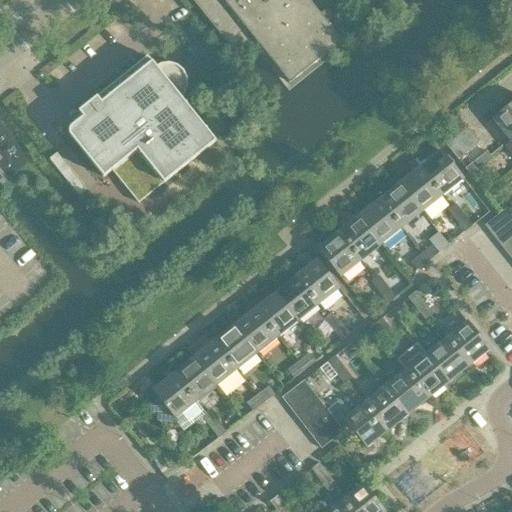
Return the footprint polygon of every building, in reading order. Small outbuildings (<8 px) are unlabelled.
[(190,0),(229,48),(230,48),(230,49),(231,50),(232,50),(233,51),(234,51),(235,51),(236,51),(237,51),(238,51),(239,51),(240,50),(241,50),(249,43),(245,37),(248,34),(256,43),(262,51),(289,85),(325,56),(341,43),(310,3),(314,0),(387,0),(390,4),(394,0),(190,0)] [(69,132),(69,133),(69,134),(69,135),(69,136),(70,137),(70,138),(103,179),(112,172),(138,204),(215,142),(183,102),(180,99),(184,94),(187,87),(187,83),(187,79),(183,71),(177,66),(169,64),(165,64),(161,65),(155,68),(147,57),(125,75),(120,79),(78,113),(82,119),(71,127),(71,128),(70,128),(70,129),(69,130),(69,131),(69,132)] [(511,104),(492,120),(508,141),(511,138),(511,104)] [(436,134),(446,146),(468,129),(458,117),(436,134)] [(468,129),(446,146),(457,161),(479,143),(468,129)] [(440,151),(419,168),(442,197),(463,180),(440,151)] [(486,152),(475,161),(482,169),(492,160),(486,152)] [(57,154),(49,160),(59,173),(67,167),(57,154)] [(482,169),(475,161),(465,170),(471,177),(482,169)] [(419,168),(399,184),(422,213),(442,197),(419,168)] [(76,179),(69,185),(79,197),(86,191),(76,179)] [(399,184),(378,200),(401,229),(422,213),(399,184)] [(378,200),(358,217),(381,246),(401,229),(378,200)] [(447,211),(456,222),(463,216),(455,205),(447,211)] [(484,226),(492,236),(511,220),(511,216),(506,209),(484,226)] [(463,216),(456,222),(464,233),(472,226),(463,216)] [(358,217),(338,233),(361,262),(381,246),(358,217)] [(511,220),(492,236),(501,247),(511,238),(511,220)] [(361,262),(338,233),(317,250),(340,278),(361,262)] [(511,238),(501,247),(509,258),(511,256),(511,238)] [(432,246),(421,254),(428,262),(438,253),(432,246)] [(428,262),(421,254),(410,263),(417,271),(428,262)] [(316,261),(295,277),(318,306),(339,290),(316,261)] [(371,282),(379,293),(387,287),(379,276),(371,282)] [(295,277),(275,294),(298,323),(318,306),(295,277)] [(387,287),(379,293),(388,304),(396,298),(387,287)] [(407,299),(416,310),(424,304),(415,293),(407,299)] [(275,294),(254,310),(277,339),(298,323),(275,294)] [(424,304),(416,310),(425,321),(432,314),(424,304)] [(254,310),(234,326),(257,355),(277,339),(254,310)] [(323,321),(332,331),(340,326),(331,314),(323,321)] [(382,320),(371,328),(377,336),(388,327),(382,320)] [(466,322),(445,339),(468,368),(489,352),(466,322)] [(234,326),(214,342),(237,371),(257,355),(234,326)] [(340,326),(332,331),(340,342),(348,336),(340,326)] [(377,336),(371,328),(360,337),(366,345),(377,336)] [(445,339),(425,355),(448,384),(468,368),(445,339)] [(214,342),(193,358),(216,387),(237,371),(214,342)] [(417,345),(397,361),(405,371),(428,400),(448,384),(425,355),(417,345)] [(308,355),(297,363),(303,372),(314,363),(308,355)] [(326,364),(335,374),(343,368),(334,357),(326,364)] [(193,358),(173,375),(196,404),(216,387),(193,358)] [(303,372),(297,363),(286,372),(293,380),(303,372)] [(343,368),(335,374),(343,385),(351,379),(343,368)] [(405,371),(384,387),(407,417),(428,400),(405,371)] [(196,404),(173,375),(152,391),(159,400),(148,409),(164,429),(182,415),(188,423),(202,411),(196,404)] [(303,382),(281,400),(289,410),(311,393),(303,382)] [(267,387),(257,396),(263,404),(274,395),(267,387)] [(384,387),(364,404),(387,433),(407,417),(384,387)] [(311,393),(289,410),(297,420),(319,402),(311,393)] [(263,404),(257,396),(246,405),(252,413),(263,404)] [(339,401),(326,412),(327,412),(335,422),(343,433),(346,437),(352,432),(366,449),(387,433),(364,404),(350,415),(339,401)] [(319,402),(297,420),(305,430),(327,412),(319,402)] [(201,418),(209,429),(217,422),(209,411),(201,418)] [(327,412),(305,430),(313,440),(335,422),(327,412)] [(217,422),(209,429),(218,440),(226,433),(217,422)] [(335,422),(313,440),(321,450),(343,433),(335,422)] [(310,470),(318,481),(326,475),(318,464),(310,470)] [(326,475),(318,481),(327,492),(335,486),(326,475)] [(383,511),(362,485),(341,501),(349,511),(383,511)] [(269,503),(276,511),(279,511),(285,507),(277,496),(269,503)] [(349,511),(341,501),(327,511),(349,511)]
